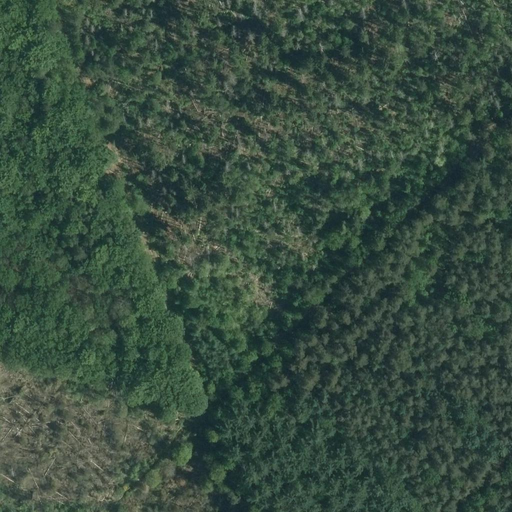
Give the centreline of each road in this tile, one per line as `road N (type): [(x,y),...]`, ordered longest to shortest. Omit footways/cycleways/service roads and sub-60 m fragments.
road 1 (track): [(207,410),(52,0)]
road 2 (track): [(207,410),(511,109)]
road 3 (track): [(0,356),(207,410),(246,511)]
road 4 (track): [(103,511),(207,410)]
